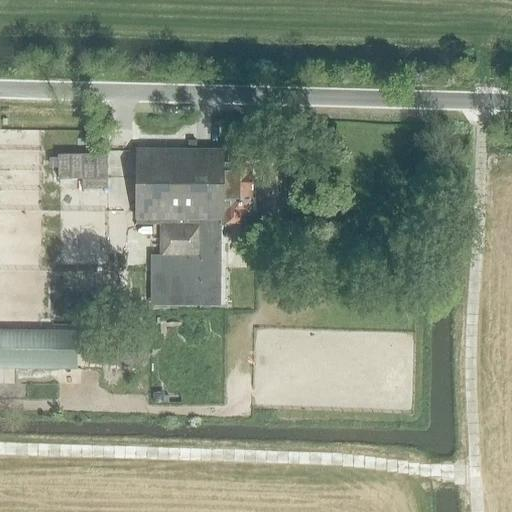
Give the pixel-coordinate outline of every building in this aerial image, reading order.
[(251,190),(251,176),(250,176),(250,157),(228,157),(222,157),(222,152),(136,151),(135,225),(160,225),(159,257),(199,257),(199,226),(225,226),(224,225),(241,225),(241,214),(250,214),(250,190),(251,190)] [(108,180),(107,155),(58,156),(58,181),(82,180),(83,191),(107,190),(107,180),(108,180)] [(0,294),(42,295),(44,191),(6,190),(6,197),(0,197),(0,294)] [(220,237),(201,237),(203,273),(221,272),(220,237)] [(76,332),(0,331),(0,384),(9,384),(9,377),(16,377),(16,368),(76,369),(76,332)]
